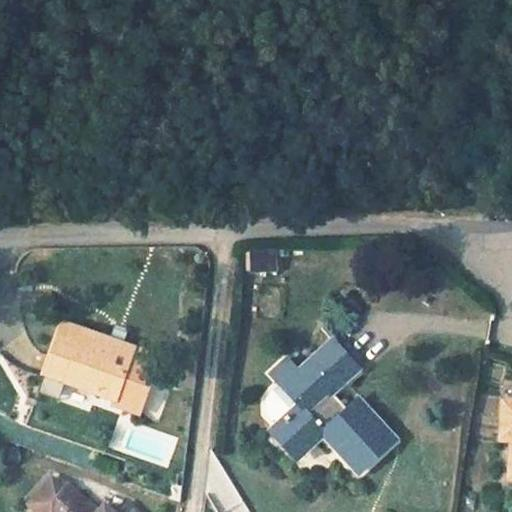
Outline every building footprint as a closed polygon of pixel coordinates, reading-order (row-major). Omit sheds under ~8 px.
[(277,246),(245,248),(247,274),(278,271),(277,246)] [(139,413),(159,356),(63,322),(44,375),(114,399),(113,403),(139,413)] [(356,366),(334,342),(284,389),(301,407),(278,428),(300,452),(323,431),(359,471),(393,440),(357,399),(346,409),(329,390),(356,366)] [(113,403),(114,399),(44,375),(36,395),(57,402),(60,394),(110,412),(113,403)] [(511,400),(503,400),(501,439),(511,440),(509,478),(511,478),(511,400)] [(51,478),(39,493),(44,498),(35,510),(37,511),(136,511),(126,502),(117,511),(114,511),(103,502),(97,509),(78,492),(66,483),(51,478)] [(44,498),(39,493),(29,504),(35,510),(44,498)]
